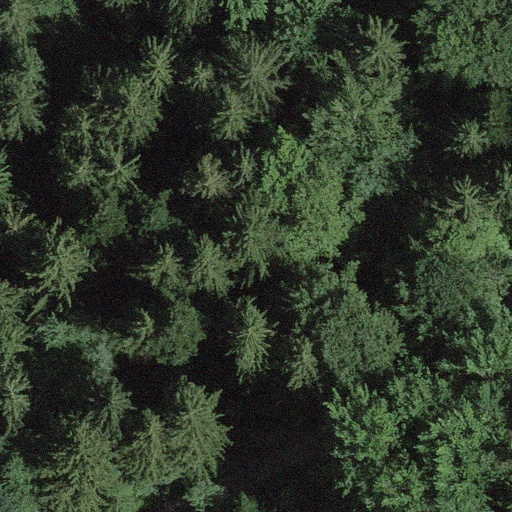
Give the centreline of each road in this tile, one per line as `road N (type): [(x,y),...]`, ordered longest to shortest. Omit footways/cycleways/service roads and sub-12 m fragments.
road 1 (track): [(511,347),(463,365),(277,480),(208,511)]
road 2 (track): [(354,25),(481,0)]
